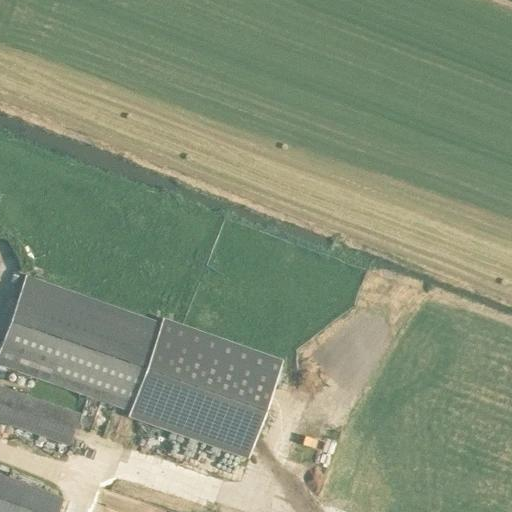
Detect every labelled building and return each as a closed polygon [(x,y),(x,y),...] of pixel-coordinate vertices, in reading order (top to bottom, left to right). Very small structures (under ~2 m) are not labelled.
[(163,312),(161,318),(25,271),(0,341),(0,361),(130,407),(128,410),(247,452),(281,354),(163,312)] [(0,417),(68,441),(79,411),(0,382),(0,417)] [(95,397),(88,429),(98,431),(104,399),(95,397)] [(274,413),(292,413),(293,402),(275,402),(274,413)] [(0,511),(55,511),(62,495),(0,471),(0,511)]
